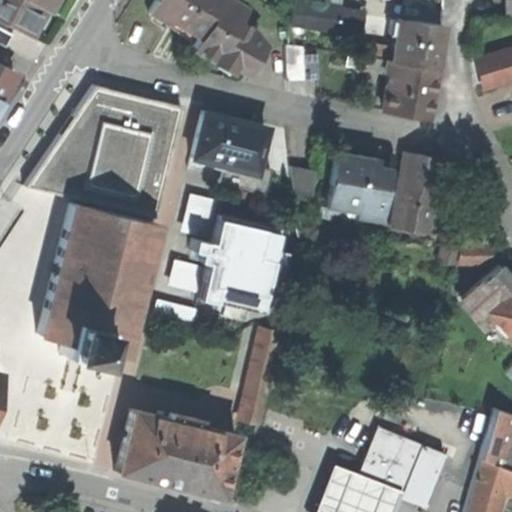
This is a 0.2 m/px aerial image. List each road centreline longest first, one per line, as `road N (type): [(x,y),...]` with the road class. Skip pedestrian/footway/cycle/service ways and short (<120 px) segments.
road 1 (residential): [(72,44),(454,145)]
road 2 (residential): [(0,475),(42,470),(96,479),(202,511)]
road 3 (residential): [(454,145),(441,92),(449,0)]
road 4 (residential): [(72,44),(0,160)]
